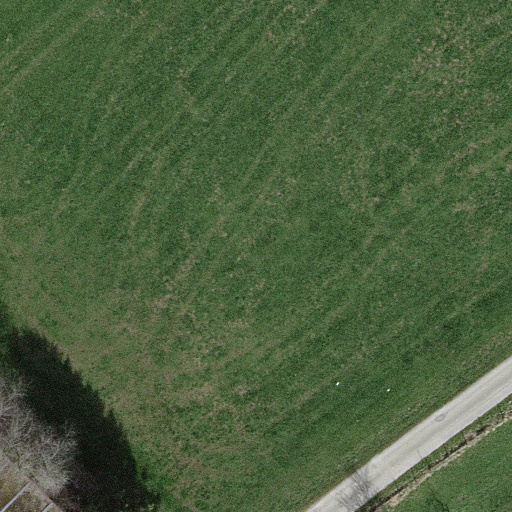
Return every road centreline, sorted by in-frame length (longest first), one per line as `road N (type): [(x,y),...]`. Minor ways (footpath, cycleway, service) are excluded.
road 1 (trunk): [(210,0),(292,511)]
road 2 (track): [(511,382),(339,511)]
